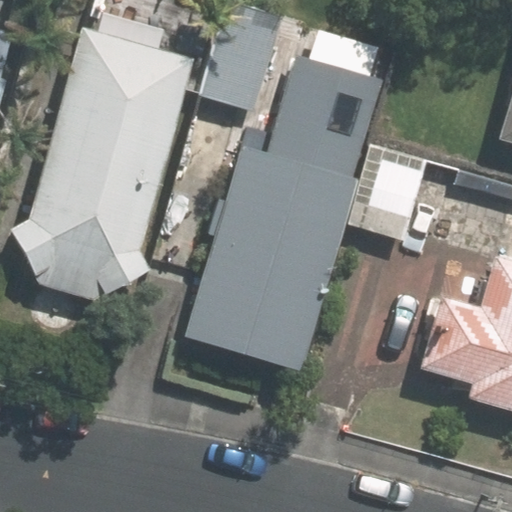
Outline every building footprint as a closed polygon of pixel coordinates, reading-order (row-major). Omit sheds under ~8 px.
[(275,12),(233,0),(218,0),(191,94),(247,110),(275,12)] [(184,55),(73,25),(21,217),(1,227),(27,281),(87,298),(143,266),(132,248),(184,55)] [(0,64),(9,31),(0,28),(0,64)] [(511,55),(489,135),(511,141),(511,55)] [(294,102),(278,156),(233,143),(177,333),(292,367),(364,123),(294,102)] [(419,158),(363,141),(337,222),(393,239),(419,158)] [(511,262),(484,255),(470,304),(433,294),(414,366),(463,379),(459,395),(511,409),(511,262)]
